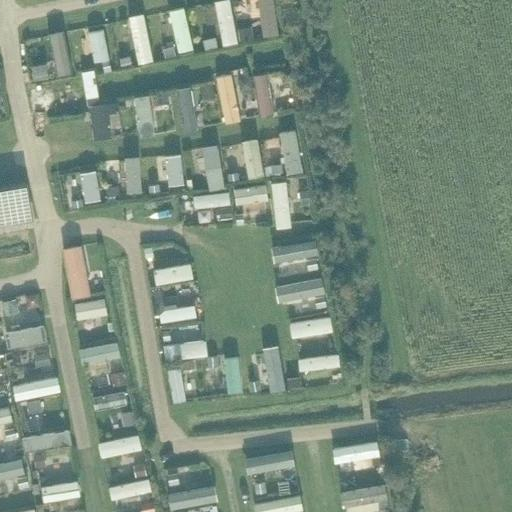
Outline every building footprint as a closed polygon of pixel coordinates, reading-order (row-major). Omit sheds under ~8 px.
[(238,34),(240,43),(252,40),(250,31),(238,34)] [(91,64),(108,61),(103,32),(86,35),(91,64)] [(61,35),(46,38),(56,81),(71,78),(61,35)] [(215,48),(213,39),(201,41),(203,50),(215,48)] [(171,47),(162,49),(164,57),(173,55),(171,47)] [(120,67),(130,64),(128,57),(119,59),(120,67)] [(108,61),(101,62),(103,71),(111,69),(109,61),(108,61)] [(46,63),(32,65),(33,80),(48,78),(46,63)] [(293,69),(282,71),(282,77),(289,82),(295,81),(293,69)] [(240,90),(251,88),(249,76),(237,78),(240,90)] [(200,85),(202,97),(214,95),(211,83),(200,85)] [(128,93),(128,120),(138,120),(138,92),(128,93)] [(154,93),(155,103),(169,102),(168,92),(154,93)] [(117,113),(116,103),(105,105),(106,115),(117,113)] [(255,152),(274,149),(272,134),(253,136),(255,152)] [(246,136),(230,138),(234,172),(250,170),(246,136)] [(206,142),(190,144),(192,179),(209,178),(206,142)] [(281,164),(270,165),(271,173),(282,172),(281,164)] [(68,169),(72,199),(89,196),(84,166),(68,169)] [(237,173),(225,174),(226,184),(238,183),(237,173)] [(260,178),(262,225),(277,224),(275,178),(260,178)] [(224,184),(225,202),(259,201),(258,183),(224,184)] [(0,226),(33,221),(27,184),(0,189),(0,226)] [(119,194),(118,186),(106,188),(107,195),(119,194)] [(299,192),(301,206),(308,205),(307,191),(299,192)] [(218,219),(231,218),(230,208),(217,209),(218,219)] [(262,243),(264,259),(311,251),(309,236),(262,243)] [(151,247),(143,248),(145,258),(153,256),(151,247)] [(316,259),(306,261),(308,270),(317,269),(316,259)] [(146,281),(176,274),(173,261),(143,268),(146,281)] [(295,282),(281,282),(281,310),(296,310),(295,282)] [(91,295),(63,299),(66,317),(94,313),(91,295)] [(324,296),(314,298),(316,308),(326,306),(324,296)] [(17,311),(14,300),(3,302),(5,313),(17,311)] [(182,304),(146,305),(147,318),(183,317),(182,304)] [(316,316),(286,318),(287,331),(317,329),(316,316)] [(0,323),(0,342),(31,339),(29,320),(0,323)] [(105,335),(71,339),(74,357),(107,353),(105,335)] [(285,353),(286,366),(327,365),(326,351),(285,353)] [(36,355),(38,367),(50,365),(48,353),(36,355)] [(274,354),(241,355),(241,368),(274,368),(274,354)] [(217,357),(207,357),(207,367),(217,367),(217,357)] [(191,360),(180,362),(182,370),(192,368),(191,360)] [(0,385),(3,398),(48,388),(44,372),(0,382),(0,385)] [(112,387),(124,385),(122,373),(110,375),(112,387)] [(299,378),(287,379),(288,391),(300,390),(299,378)] [(258,380),(248,382),(250,392),(260,390),(258,380)] [(84,407),(112,403),(110,389),(82,392),(84,407)] [(40,410),(38,400),(25,403),(27,412),(40,410)] [(123,425),(132,424),(129,412),(121,414),(123,425)] [(3,430),(6,442),(15,440),(12,428),(3,430)] [(88,452),(127,448),(126,432),(86,436),(88,452)] [(260,447),(215,448),(215,464),(261,463),(260,447)] [(44,454),(34,455),(35,467),(45,466),(44,454)] [(381,455),(371,457),(372,465),(382,463),(381,455)] [(0,473),(11,472),(10,456),(0,457),(0,473)] [(142,464),(133,466),(135,477),(145,475),(142,464)] [(19,487),(26,485),(24,474),(16,476),(19,487)] [(177,474),(167,475),(169,485),(179,484),(177,474)] [(138,478),(98,479),(98,494),(139,492),(138,478)] [(28,496),(67,494),(66,479),(28,481),(28,496)] [(264,482),(254,484),(255,494),(265,492),(264,482)] [(142,511),(154,511),(152,502),(141,505),(142,511)]
